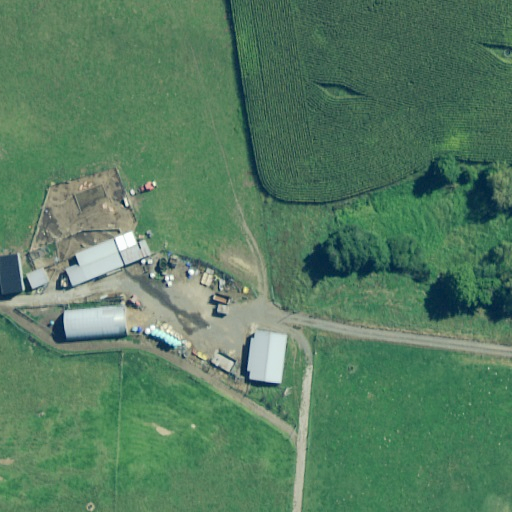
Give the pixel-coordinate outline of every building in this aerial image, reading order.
[(137,243),(133,233),(76,255),(80,264),(67,269),(74,286),(151,255),(145,240),(137,243)] [(24,291),(18,255),(0,257),(0,274),(3,294),(24,291)] [(48,283),(43,269),(26,275),(32,289),(48,283)] [(127,335),(125,307),(64,312),(67,340),(127,335)] [(286,336),(254,332),(248,380),(281,384),(286,336)] [(235,361),(221,354),(215,366),(229,373),(235,361)]
